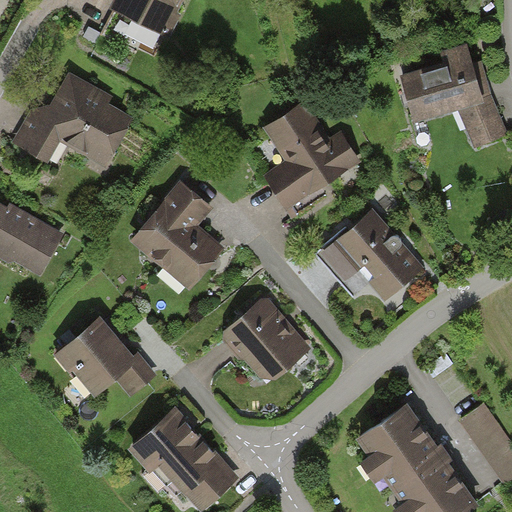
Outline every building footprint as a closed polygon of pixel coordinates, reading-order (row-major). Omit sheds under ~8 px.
[(186,0),(108,0),(105,7),(167,38),(186,0)] [(446,65),(403,77),(416,124),(459,112),(470,150),(510,138),(481,37),(441,48),(446,65)] [(108,168),(133,118),(102,104),(108,91),(46,61),(6,144),(51,165),(60,145),(108,168)] [(307,101),(264,127),(285,161),(263,173),(289,215),(353,177),(307,101)] [(208,207),(175,182),(130,242),(195,290),(224,250),(193,227),(208,207)] [(65,242),(0,204),(0,262),(40,286),(65,242)] [(372,211),(332,247),(386,305),(425,269),(372,211)] [(309,351),(263,300),(222,338),(267,388),(309,351)] [(101,319),(57,357),(94,400),(115,382),(130,400),(153,380),(101,319)] [(412,403),(361,437),(411,511),(477,511),(483,508),(412,403)] [(511,444),(484,403),(457,422),(504,489),(511,483),(511,444)] [(178,407),(130,449),(186,511),(197,511),(239,475),(178,407)]
